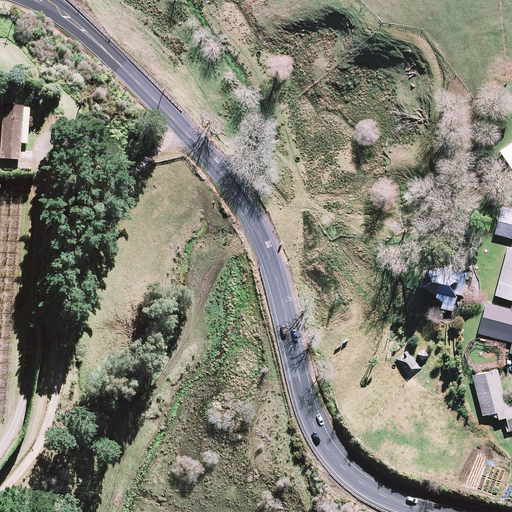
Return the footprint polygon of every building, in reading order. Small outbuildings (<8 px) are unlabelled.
[(30,106),(4,104),(0,157),(20,159),(21,142),(27,143),(30,106)] [(511,141),(499,150),(511,168),(511,141)] [(511,208),(501,205),(494,233),(511,237),(511,208)] [(511,246),(507,246),(495,294),(511,298),(511,246)] [(465,283),(468,273),(436,264),(434,269),(426,267),(421,282),(442,300),(440,307),(453,310),(457,294),(463,296),(466,284),(465,283)] [(510,308),(486,301),(477,332),(511,341),(509,351),(511,352),(511,304),(510,308)] [(422,369),(408,349),(404,351),(407,355),(402,359),(399,355),(395,358),(409,377),(422,369)] [(498,368),(472,374),(482,414),(497,410),(498,417),(503,416),(506,431),(511,429),(511,402),(507,404),(498,368)]
